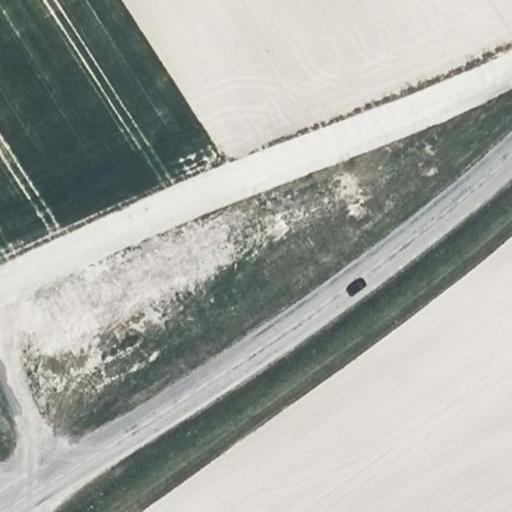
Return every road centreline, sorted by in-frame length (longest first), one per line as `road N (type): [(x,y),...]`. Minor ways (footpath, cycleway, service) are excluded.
road 1 (tertiary): [(4,511),(306,323),(511,170)]
road 2 (track): [(511,227),(145,511)]
